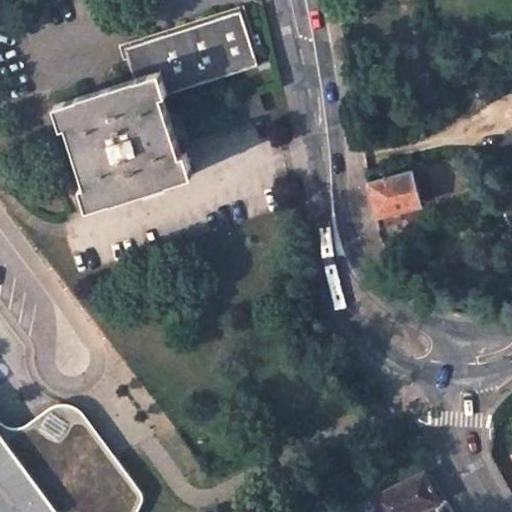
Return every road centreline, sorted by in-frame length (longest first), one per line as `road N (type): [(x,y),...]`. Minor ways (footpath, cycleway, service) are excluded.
road 1 (secondary): [(461,362),(428,353),(383,324),(358,293),(341,256),(294,7)]
road 2 (unclassified): [(461,362),(461,443),(498,511)]
